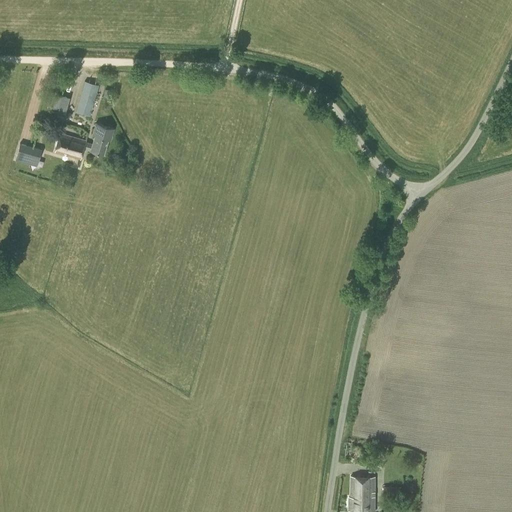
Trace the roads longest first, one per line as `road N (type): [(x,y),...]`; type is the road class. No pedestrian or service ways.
road 1 (unclassified): [(0,61),(152,64),(291,82),(317,93),(375,164),(416,192)]
road 2 (unclassified): [(323,511),(352,336),(377,251),(416,192)]
road 3 (unclassified): [(416,192),(466,143),(511,56)]
